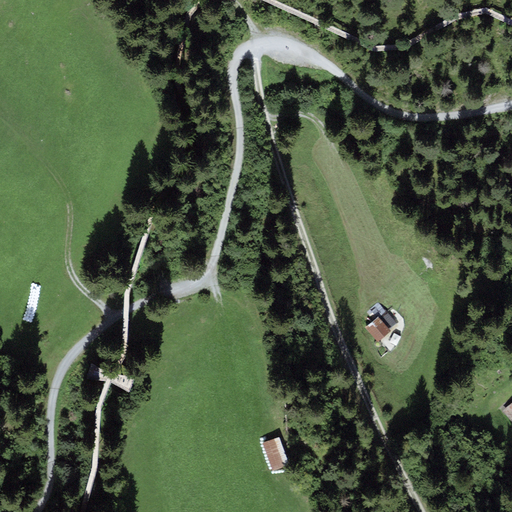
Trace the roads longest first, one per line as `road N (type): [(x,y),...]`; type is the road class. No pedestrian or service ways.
road 1 (track): [(260,38),(232,62),(238,160),(210,263),(183,291),(147,298),(68,357),(53,394),(39,511)]
road 2 (track): [(260,38),(255,59),(269,134),(334,325),(422,511)]
road 3 (track): [(511,104),(447,117),(400,116),(362,100),(291,45),(260,38)]
